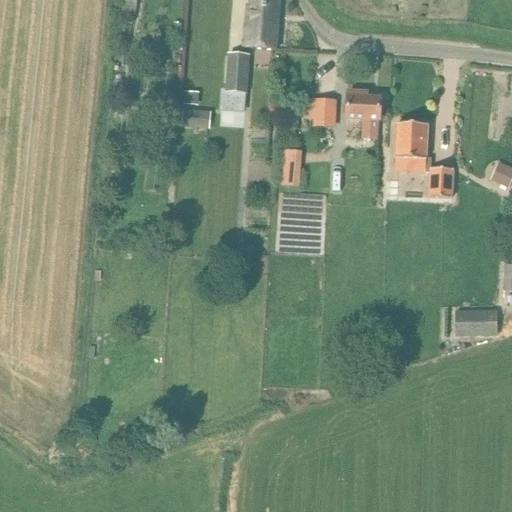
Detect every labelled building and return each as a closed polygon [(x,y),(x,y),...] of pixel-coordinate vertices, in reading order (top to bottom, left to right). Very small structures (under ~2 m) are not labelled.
[(124,0),(121,23),(135,24),(137,0),(124,0)] [(247,6),(243,49),(276,52),(280,0),(250,0),(250,7),(247,6)] [(173,24),(172,36),(181,37),(182,25),(173,24)] [(229,57),(226,95),(246,95),(249,58),(229,57)] [(185,93),(184,106),(198,107),(199,94),(185,93)] [(348,94),(347,120),(364,121),(364,138),(377,139),(378,122),(379,122),(380,100),(367,100),(367,95),(348,94)] [(155,97),(153,116),(165,117),(166,98),(155,97)] [(313,120),(312,129),(335,130),(337,102),(304,101),(303,120),(313,120)] [(286,109),(286,128),(299,128),(299,110),(286,109)] [(182,129),(211,132),(212,113),(183,110),(182,129)] [(397,125),(395,172),(426,173),(428,127),(397,125)] [(283,151),(280,188),(299,189),(302,153),(283,151)] [(511,170),(498,164),(490,182),(508,190),(511,180),(511,170)] [(453,171),(431,170),(430,200),(452,201),(453,171)] [(388,199),(398,199),(400,181),(390,180),(388,199)] [(236,255),(234,267),(249,268),(250,256),(236,255)] [(498,312),(455,312),(455,339),(498,338),(498,312)]
